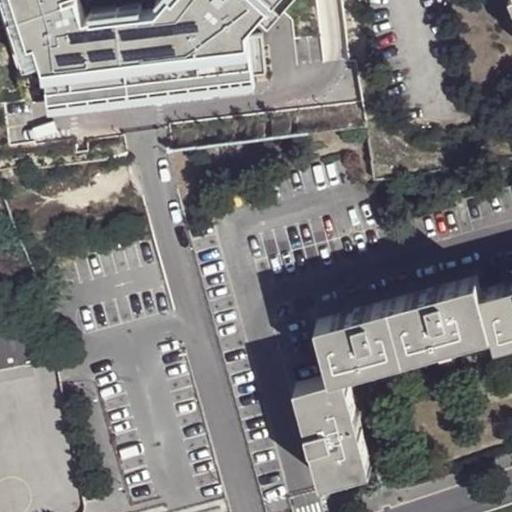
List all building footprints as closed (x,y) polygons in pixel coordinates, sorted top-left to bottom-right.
[(0,0),(32,101),(50,99),(52,110),(256,85),(255,74),(268,73),(263,36),(250,37),(249,28),(259,17),(270,4),(273,7),(278,0),(171,0),(166,7),(162,4),(162,5),(156,12),(140,13),(139,14),(139,18),(91,24),(90,17),(89,17),(84,18),(77,0),(0,0)] [(292,0),(278,0),(273,7),(270,4),(259,17),(269,27),(292,0)] [(90,17),(91,24),(139,18),(139,14),(140,13),(139,6),(89,12),(89,17),(90,17)] [(511,350),(511,290),(479,298),(478,289),(316,324),(327,378),(292,386),(315,482),(363,471),(342,374),(490,339),(494,356),(511,350)] [(31,324),(0,330),(0,372),(39,365),(31,324)]
